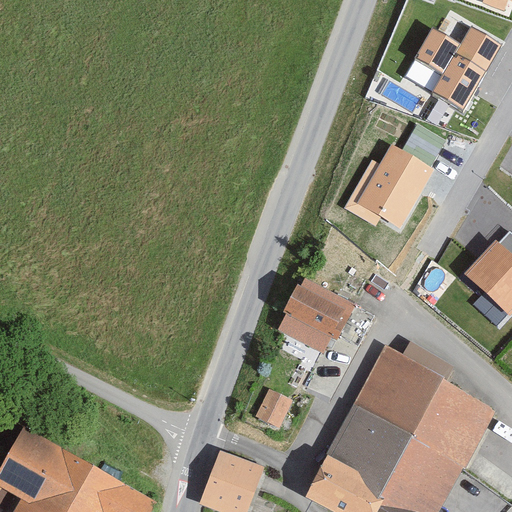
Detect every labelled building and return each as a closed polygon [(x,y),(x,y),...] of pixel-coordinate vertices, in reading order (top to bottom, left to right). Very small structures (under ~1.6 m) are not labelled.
[(449,9),(440,27),(464,39),(473,21),(449,9)] [(462,49),(433,32),(415,61),(443,77),(431,96),(463,115),(505,45),(475,27),(462,49)] [(431,171),(392,149),(362,202),(400,224),(431,171)] [(511,254),(497,241),(465,275),(510,317),(511,314),(511,254)] [(349,323),(303,296),(281,332),(327,359),(349,323)] [(444,511),(497,414),(385,354),(308,498),(335,511),(444,511)] [(295,402),(273,393),(261,421),(283,430),(295,402)] [(154,511),(157,507),(20,433),(0,470),(0,497),(20,508),(17,511),(154,511)] [(251,511),(265,475),(224,459),(206,508),(215,511),(251,511)]
